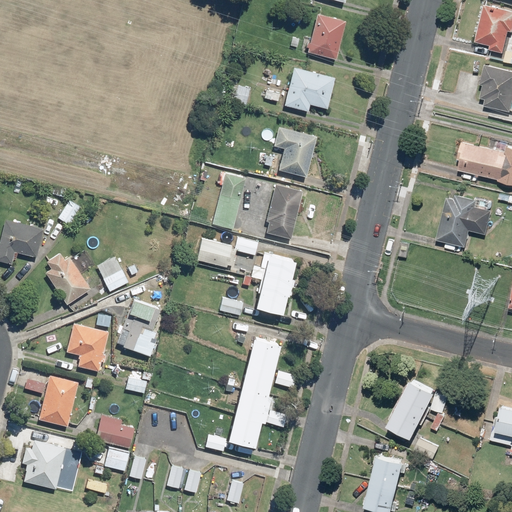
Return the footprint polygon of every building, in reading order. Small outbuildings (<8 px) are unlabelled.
[(489,48),(503,51),(508,31),(510,31),(511,23),(511,11),(483,5),(475,39),(490,43),(489,48)] [(324,14),(319,13),(310,46),(340,54),(349,18),(324,12),(324,14)] [(329,106),(337,75),(297,64),(287,103),(310,110),(313,102),(329,106)] [(478,85),(480,85),(478,95),(485,97),(483,106),(510,111),(511,102),(511,73),(481,67),(478,85)] [(318,133),(282,125),(278,143),(286,145),(281,166),(309,172),(318,133)] [(503,151),(462,142),(455,171),(511,183),(511,147),(504,145),(503,151)] [(248,175),(228,170),(215,222),(235,227),(248,175)] [(271,220),(269,230),(296,237),(308,187),(278,179),(268,219),(271,220)] [(481,234),(487,211),(473,207),(475,200),(446,192),(434,238),(463,246),(467,230),(481,234)] [(82,206),(69,199),(61,214),(73,221),(82,206)] [(18,247),(38,253),(45,225),(9,216),(0,250),(0,257),(14,261),(18,247)] [(260,240),(240,234),(236,247),(256,253),(260,240)] [(236,245),(204,237),(199,257),(230,265),(236,245)] [(63,250),(49,259),(53,266),(48,270),(68,301),(93,285),(73,254),(67,257),(63,250)] [(301,256),(275,250),(262,303),(288,310),(301,256)] [(117,255),(98,265),(111,290),(130,280),(117,255)] [(252,264),(238,261),(236,271),(250,274),(252,264)] [(138,294),(133,308),(155,316),(160,302),(138,294)] [(247,299),(224,294),(221,308),(244,313),(247,299)] [(163,329),(127,317),(120,340),(155,352),(163,329)] [(256,323),(237,319),(235,328),(254,333),(256,323)] [(74,320),(68,348),(83,351),(80,364),(102,368),(110,328),(74,320)] [(279,368),(287,340),(259,333),(232,433),(260,440),(266,418),(270,419),(277,392),(273,391),(276,381),(295,386),(298,373),(279,368)] [(82,379),(54,372),(43,416),(71,423),(82,379)] [(150,377),(130,373),(127,387),(147,391),(150,377)] [(26,375),(23,385),(42,391),(45,380),(26,375)] [(431,393),(406,381),(383,426),(409,439),(431,393)] [(511,408),(501,406),(495,430),(511,433),(511,408)] [(429,409),(424,423),(437,428),(442,415),(429,409)] [(125,416),(104,413),(100,437),(132,443),(135,424),(124,422),(125,416)] [(228,435),(210,431),(208,444),(226,448),(228,435)] [(419,434),(412,448),(431,458),(438,444),(419,434)] [(33,446),(28,445),(24,461),(29,462),(26,478),(59,485),(68,443),(36,436),(33,446)] [(94,442),(90,460),(127,469),(131,450),(94,442)] [(142,477),(148,457),(137,454),(131,474),(142,477)] [(386,511),(399,462),(373,456),(361,507),(383,511),(386,511)] [(187,466),(174,463),(168,484),(182,487),(187,466)] [(203,470),(191,467),(185,487),(197,491),(203,470)] [(246,480),(233,478),(229,499),(242,501),(246,480)]
